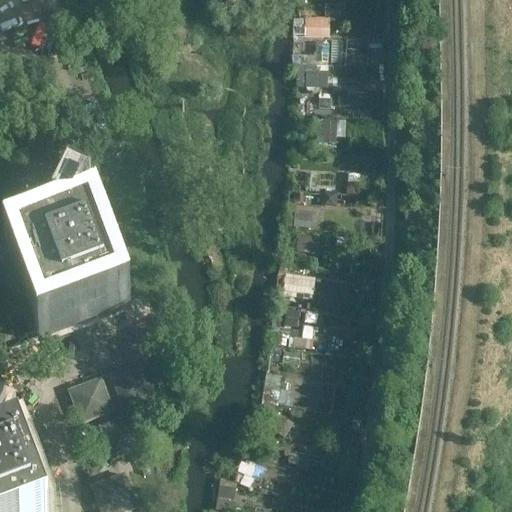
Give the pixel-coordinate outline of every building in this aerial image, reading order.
[(343,6),(324,7),(325,19),(344,18),(343,6)] [(304,20),(304,22),(299,22),(299,32),(304,32),(303,39),(328,39),(328,20),(304,20)] [(342,43),(329,44),(330,64),(342,63),(342,43)] [(309,56),(295,56),(295,68),(309,68),(309,56)] [(313,72),(295,71),(294,88),(297,88),(296,110),(307,111),(307,89),(312,89),(313,72)] [(316,122),(315,145),(336,146),(337,123),(316,122)] [(294,192),(296,173),(289,173),(287,191),(294,192)] [(315,174),(305,174),(304,187),(314,188),(315,174)] [(361,196),(361,186),(346,186),(346,195),(361,196)] [(341,197),(324,196),(324,207),(341,208),(341,197)] [(57,240),(13,256),(13,257),(42,335),(121,305),(92,226),(63,237),(67,227),(73,230),(80,215),(69,210),(62,225),(63,225),(57,240)] [(311,218),(293,217),(292,219),(289,219),(288,229),(292,229),(310,231),(311,218)] [(317,242),(298,238),(295,254),(314,258),(317,242)] [(283,298),(311,302),(314,281),(286,277),(283,298)] [(317,313),(306,312),(304,324),(315,326),(317,313)] [(286,313),(284,328),(297,330),(300,315),(286,313)] [(303,329),(301,341),(313,342),(314,330),(303,329)] [(285,355),(284,366),(298,367),(299,357),(285,355)] [(110,377),(110,378),(122,411),(128,408),(156,398),(143,365),(111,377),(110,377)] [(264,374),(260,408),(278,410),(282,376),(264,374)] [(101,381),(68,393),(80,427),(95,421),(114,414),(101,381)] [(131,455),(134,465),(145,461),(142,451),(144,450),(132,417),(98,429),(111,462),(131,455)] [(0,511),(44,511),(18,444),(0,450),(0,446),(6,432),(0,429),(0,511)] [(323,463),(301,460),(300,469),(321,472),(323,463)] [(124,477),(91,490),(96,504),(97,506),(98,508),(99,511),(132,511),(137,510),(124,477)] [(219,488),(214,511),(222,511),(224,502),(233,504),(236,492),(219,488)]
